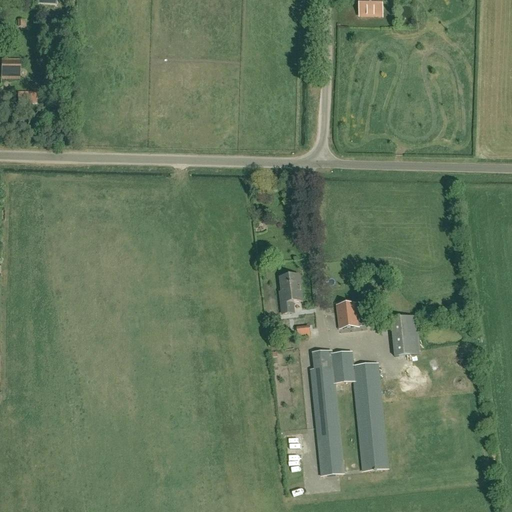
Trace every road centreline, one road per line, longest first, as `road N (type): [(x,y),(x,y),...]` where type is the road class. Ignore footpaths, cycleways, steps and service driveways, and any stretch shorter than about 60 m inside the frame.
road 1 (unclassified): [(321,164),(0,155)]
road 2 (unclassified): [(511,169),(321,164)]
road 3 (unclassified): [(321,164),(328,0)]
